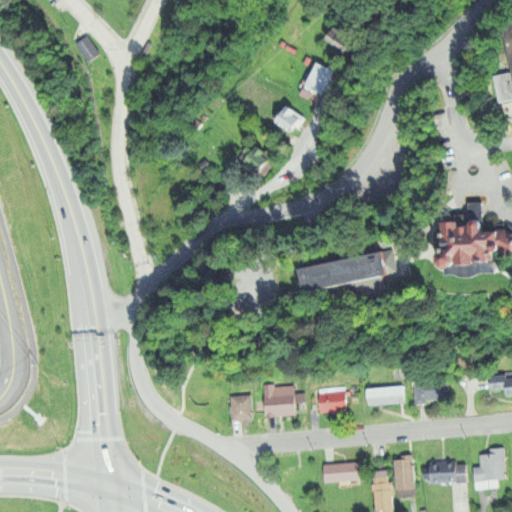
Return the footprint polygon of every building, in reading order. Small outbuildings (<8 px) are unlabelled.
[(324,36),(334,23),(357,40),(348,53),(324,36)] [(315,61),(336,69),(327,92),(306,85),(315,61)] [(288,105),(306,118),(295,132),(278,120),(288,105)] [(251,139),(274,156),(264,170),(241,153),(251,139)] [(488,205),(448,207),(451,270),(501,267),(501,258),(511,257),(511,231),(495,231),(495,219),(489,216),(488,205)] [(311,262),(318,302),(404,285),(396,245),(311,262)] [(511,378),(511,377),(511,393),(510,394),(509,388),(491,389),(491,375),(511,374),(511,378)] [(418,404),(417,379),(446,377),(447,402),(418,404)] [(268,419),(266,387),(297,384),(300,416),(268,419)] [(314,413),(312,388),(349,385),(351,410),(314,413)] [(366,406),(365,389),(404,386),(406,402),(366,406)] [(231,396),(252,394),(255,419),(234,421),(231,396)] [(510,476),(480,478),(479,465),(485,465),(484,452),(494,452),(494,445),(508,444),(510,476)] [(397,457),(417,455),(422,498),(402,501),(397,457)] [(325,481),(323,465),(363,461),(365,478),(325,481)] [(430,485),(428,465),(468,462),(470,482),(430,485)] [(283,466),(307,464),(307,470),(316,469),(317,492),(293,493),(293,485),(284,486),(283,466)] [(376,511),(372,471),(393,468),(398,511),(376,511)]
